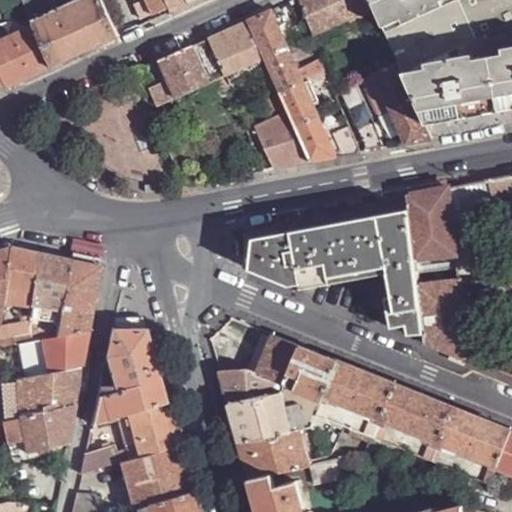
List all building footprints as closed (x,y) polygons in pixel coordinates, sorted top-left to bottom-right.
[(26,0),(31,10),(50,2),(48,0),(26,0)] [(95,0),(78,8),(96,50),(121,39),(102,0),(95,0)] [(133,0),(137,8),(148,3),(155,18),(171,11),(173,15),(174,15),(206,0),(133,0)] [(301,0),(317,35),(318,35),(324,32),(375,10),(370,0),(301,0)] [(511,0),(370,0),(375,10),(395,54),(399,64),(426,126),(449,122),(501,112),(511,109),(511,0)] [(31,10),(37,27),(64,15),(61,10),(55,13),(50,2),(31,10)] [(81,57),(96,50),(78,8),(64,15),(81,57)] [(266,58),(289,47),(273,12),(251,22),(266,58)] [(81,57),(64,15),(37,27),(54,70),(81,57)] [(251,22),(211,40),(225,72),(226,73),(260,59),(263,66),(260,72),(271,95),(281,91),(266,58),(251,22)] [(0,44),(0,68),(9,90),(15,87),(54,70),(37,27),(0,44)] [(324,32),(318,35),(323,45),(329,43),(324,32)] [(163,61),(147,68),(156,87),(152,89),(161,108),(219,81),(222,89),(231,85),(225,72),(211,40),(195,47),(163,61)] [(304,82),(289,47),(266,58),(281,91),(282,92),(304,82)] [(395,54),(375,63),(380,73),(399,64),(395,54)] [(326,73),(320,61),(315,64),(319,76),(326,73)] [(433,141),(426,126),(399,64),(380,73),(377,75),(380,83),(393,111),(393,112),(408,146),(433,141)] [(0,88),(9,90),(0,68),(0,88)] [(319,76),(311,79),(314,85),(321,82),(322,85),(330,83),(326,73),(319,76)] [(380,83),(377,75),(366,80),(369,87),(372,86),(380,83)] [(292,116),(298,129),(320,118),(319,116),(304,82),(282,92),(289,108),(292,116)] [(393,111),(380,83),(372,86),(383,115),(393,111)] [(275,111),(276,113),(283,111),(289,108),(282,92),(281,91),(271,95),(268,97),(271,105),(275,111)] [(258,110),(271,105),(268,97),(255,103),(258,110)] [(283,111),(286,118),(292,116),(289,108),(283,111)] [(276,113),(275,111),(257,119),(261,127),(286,118),(283,111),(276,113)] [(258,129),(275,171),(297,167),(313,164),(298,129),(292,116),(286,118),(261,127),(258,129)] [(298,129),(313,164),(338,158),(320,118),(298,129)] [(375,125),(358,132),(368,154),(385,150),(375,125)] [(334,135),(344,158),(361,155),(349,128),(334,135)] [(156,144),(151,133),(141,138),(146,148),(156,144)] [(511,176),(489,181),(491,196),(493,206),(511,202),(511,176)] [(451,188),(452,203),(461,202),(491,196),(489,181),(451,188)] [(411,210),(417,261),(458,256),(456,239),(452,203),(451,188),(410,196),(411,210)] [(461,202),(452,203),(456,239),(466,238),(461,202)] [(254,241),(250,272),(290,288),(303,287),(303,291),(389,274),(393,297),(387,299),(393,329),(408,328),(410,336),(426,335),(420,286),(417,261),(411,210),(328,227),(254,241)] [(40,253),(10,246),(9,247),(4,287),(11,288),(33,291),(40,253)] [(0,249),(0,309),(1,309),(4,287),(9,247),(0,249)] [(71,259),(40,253),(33,291),(31,305),(31,306),(30,312),(30,315),(29,325),(29,333),(14,336),(15,343),(29,340),(59,335),(61,319),(62,310),(71,259)] [(99,266),(71,259),(62,310),(61,319),(59,335),(89,330),(102,267),(99,266)] [(511,280),(501,281),(501,306),(511,305),(511,280)] [(477,307),(482,306),(481,281),(461,282),(469,360),(480,365),(474,308),(477,307)] [(482,306),(501,307),(501,306),(501,281),(481,281),(482,306)] [(427,344),(469,360),(461,282),(420,286),(426,335),(427,344)] [(33,291),(11,288),(10,292),(15,302),(31,305),(33,291)] [(29,325),(0,328),(0,339),(14,336),(29,333),(29,325)] [(165,401),(146,328),(113,328),(106,356),(115,385),(100,385),(92,423),(117,416),(128,412),(165,401)] [(89,330),(59,335),(54,351),(53,360),(51,374),(78,368),(79,369),(81,369),(89,330)] [(275,336),(266,332),(248,369),(248,370),(258,374),(275,336)] [(32,355),(54,351),(59,335),(29,340),(32,355)] [(15,343),(14,336),(0,339),(0,345),(5,345),(15,343)] [(275,336),(258,374),(272,380),(284,385),(302,346),(275,336)] [(338,361),(302,346),(284,385),(322,400),(324,396),(338,361)] [(51,374),(53,360),(36,363),(39,376),(51,374)] [(338,361),(324,396),(383,420),(397,385),(338,361)] [(79,369),(78,368),(51,374),(39,376),(18,380),(21,416),(76,404),(79,369)] [(229,405),(269,395),(272,380),(258,374),(248,370),(248,369),(220,372),(229,405)] [(21,416),(18,380),(4,383),(6,419),(8,419),(21,416)] [(455,407),(397,385),(383,420),(440,443),(455,407)] [(240,444),(292,430),(288,414),(282,390),(281,392),(269,395),(229,405),(240,444)] [(330,403),(322,400),(319,408),(316,415),(324,418),(330,403)] [(178,444),(165,401),(128,412),(140,455),(178,444)] [(76,404),(21,416),(8,419),(11,432),(18,460),(36,456),(35,451),(70,442),(76,407),(76,404)] [(455,407),(440,443),(444,444),(492,464),(497,466),(511,431),(455,407)] [(288,414),(292,430),(299,429),(312,425),(316,415),(319,408),(288,414)] [(128,412),(117,416),(126,447),(129,458),(135,457),(140,455),(128,412)] [(322,430),(327,419),(324,418),(316,415),(312,425),(322,430)] [(0,434),(11,432),(8,419),(6,419),(0,420),(0,434)] [(374,420),(368,436),(372,437),(375,438),(381,424),(374,420)] [(381,424),(375,438),(376,439),(384,442),(389,427),(381,424)] [(240,444),(250,480),(273,475),(310,467),(299,429),(292,430),(240,444)] [(511,430),(511,431),(497,466),(497,467),(511,473),(511,430)] [(440,443),(433,461),(436,462),(437,463),(444,444),(440,443)] [(192,492),(178,444),(140,455),(135,457),(149,505),(192,492)] [(85,454),(82,473),(120,461),(118,450),(116,445),(85,454)] [(120,461),(129,458),(126,447),(118,450),(120,461)] [(129,458),(120,461),(133,508),(136,508),(149,505),(135,457),(129,458)] [(344,478),(340,460),(311,466),(315,484),(344,478)] [(485,482),(490,484),(497,467),(497,466),(492,464),(485,482)] [(276,487),(273,475),(250,480),(254,493),(276,487)] [(254,493),(259,511),(305,511),(297,482),(276,487),(254,493)] [(72,511),(100,511),(97,493),(77,492),(72,511)] [(197,511),(192,492),(149,505),(150,511),(197,511)] [(13,500),(0,502),(0,511),(31,511),(33,504),(13,500)]
